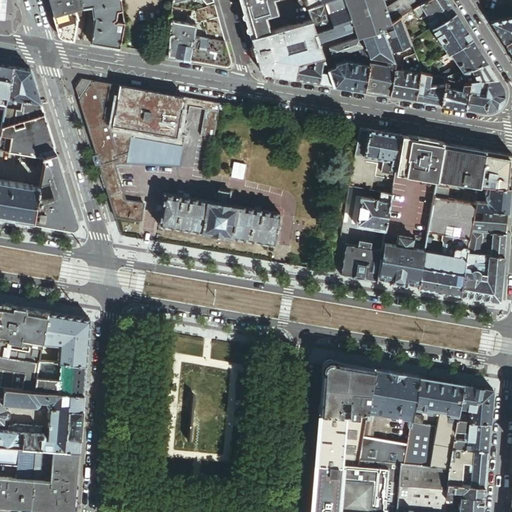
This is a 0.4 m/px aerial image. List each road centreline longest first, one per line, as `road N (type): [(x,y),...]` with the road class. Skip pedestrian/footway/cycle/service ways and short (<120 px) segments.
road 1 (tertiary): [(511,328),(103,258)]
road 2 (residential): [(250,89),(511,136)]
road 3 (residential): [(110,294),(99,511)]
road 4 (tertiary): [(44,53),(103,258)]
road 5 (tertiary): [(303,327),(510,363)]
road 6 (residential): [(44,53),(250,89)]
road 7 (tertiary): [(110,294),(303,327)]
road 8 (residential): [(288,511),(303,327)]
road 9 (residential): [(496,511),(510,363)]
